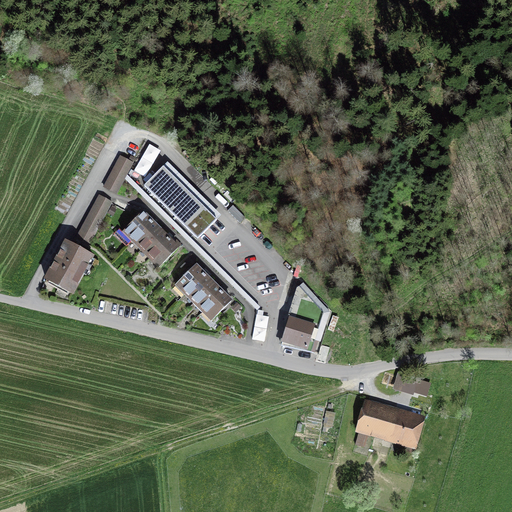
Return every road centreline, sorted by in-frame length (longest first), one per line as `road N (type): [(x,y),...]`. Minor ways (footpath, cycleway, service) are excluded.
road 1 (unclassified): [(511,353),(459,352),(332,372),(0,297)]
road 2 (track): [(360,370),(343,389),(0,504)]
road 3 (unknown): [(232,223),(178,152),(137,130),(106,158),(29,303)]
road 4 (unknown): [(232,223),(215,239),(216,250),(275,313)]
